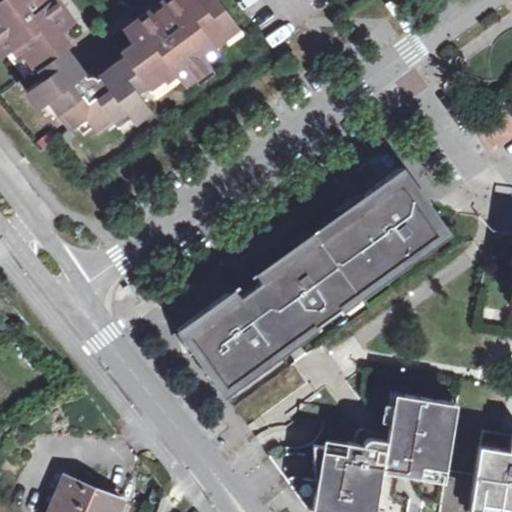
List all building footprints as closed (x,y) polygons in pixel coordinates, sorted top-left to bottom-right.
[(213,44),(221,37),(236,26),(217,0),(159,0),(123,27),(132,41),(120,50),(123,55),(97,75),(92,74),(87,75),(66,45),(71,42),(61,30),(74,20),(59,0),(0,0),(0,39),(9,50),(12,47),(31,72),(38,66),(44,75),(25,89),(37,105),(42,102),(49,97),(57,110),(70,127),(75,124),(84,116),(91,125),(96,132),(111,119),(125,110),(129,115),(133,121),(149,109),(136,90),(144,83),(149,89),(174,71),(177,74),(187,68),(193,76),(208,65),(205,59),(217,49),(213,44)] [(236,26),(221,37),(226,43),(241,33),(236,26)] [(24,76),(31,72),(12,47),(9,50),(6,52),(24,76)] [(177,74),(174,71),(149,89),(153,95),(178,77),(177,74)] [(49,97),(42,102),(51,115),(57,110),(49,97)] [(125,110),(111,119),(115,125),(129,115),(125,110)] [(81,132),(91,125),(84,116),(75,124),(81,132)] [(255,278),(292,330),(308,319),(311,323),(341,302),(337,298),(367,277),(370,281),(381,274),(378,269),(392,259),(395,264),(435,235),(427,224),(439,216),(401,163),(364,190),(369,197),(350,211),(291,252),(294,257),(282,265),(279,261),(255,278)] [(369,197),(364,190),(350,199),(348,208),(350,211),(369,197)] [(295,335),(292,330),(255,278),(240,289),(280,345),(295,335)] [(225,384),(280,345),(240,289),(234,293),(232,290),(225,288),(179,320),(195,343),(191,346),(206,367),(210,364),(225,384)] [(420,464),(444,468),(454,409),(439,407),(440,398),(403,391),(401,404),(392,402),(386,432),(363,428),(360,428),(357,430),(354,432),(353,440),(345,438),(344,442),(328,438),(327,444),(325,455),(320,454),(318,462),(310,505),(327,508),(326,511),(372,511),(383,455),(384,462),(389,464),(419,470),(420,464)] [(439,407),(454,409),(455,401),(440,398),(439,407)] [(457,471),(444,468),(436,511),(467,511),(470,499),(479,501),(477,511),(481,511),(499,511),(500,507),(501,502),(511,504),(511,432),(508,448),(479,443),(474,474),(457,471)] [(325,455),(327,444),(311,441),(311,448),(312,452),(310,461),(318,462),(320,454),(325,455)] [(54,511),(116,511),(121,501),(68,479),(54,511)]
